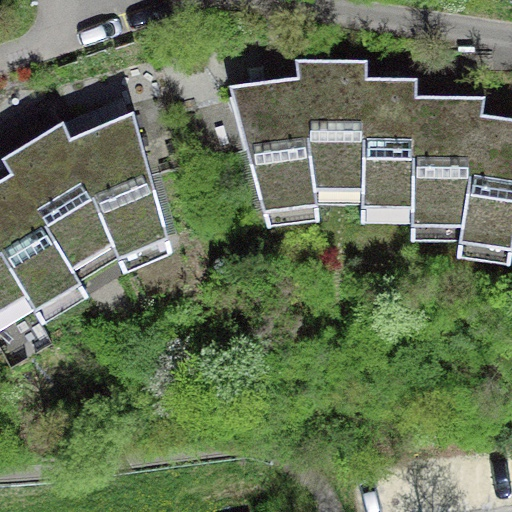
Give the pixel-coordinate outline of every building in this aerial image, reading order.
[(363,207),(366,90),(366,69),(295,70),(297,87),(316,208),(363,207)] [(316,208),(297,87),(234,96),(267,238),(319,232),(316,208)] [(413,227),(415,106),(415,90),(366,90),(363,207),(364,227),(413,227)] [(462,254),(482,127),(485,108),(415,106),(413,227),(413,251),(462,254)] [(126,286),(170,265),(132,124),(70,155),(118,268),(126,286)] [(511,273),(511,131),(482,127),(462,254),(460,269),(511,276),(511,273)] [(118,268),(70,155),(61,134),(1,170),(11,186),(77,292),(118,268)] [(77,292),(11,186),(0,191),(0,263),(36,327),(42,339),(88,311),(77,292)] [(0,346),(36,327),(0,263),(0,346)]
